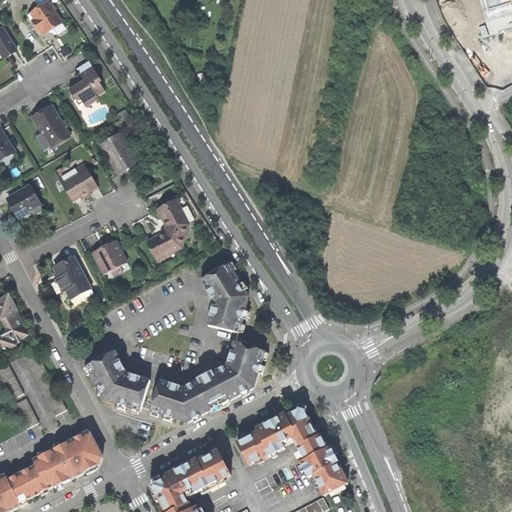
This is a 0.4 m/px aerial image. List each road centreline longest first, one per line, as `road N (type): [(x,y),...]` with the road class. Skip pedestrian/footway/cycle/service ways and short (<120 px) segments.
road 1 (residential): [(78,0),(301,330),(307,358)]
road 2 (residential): [(323,345),(316,321),(110,0)]
road 3 (unclassified): [(474,106),(494,138),(511,202),(509,226),(486,273),(446,308),(350,356)]
road 4 (track): [(477,254),(327,207),(209,154)]
road 5 (residential): [(13,263),(123,475)]
road 6 (track): [(327,207),(383,0)]
road 7 (residential): [(123,475),(308,382)]
road 8 (residential): [(399,511),(346,388)]
road 9 (residential): [(13,263),(125,204)]
road 10 (residential): [(332,394),(380,511)]
road 11 (unclassified): [(412,0),(474,106)]
